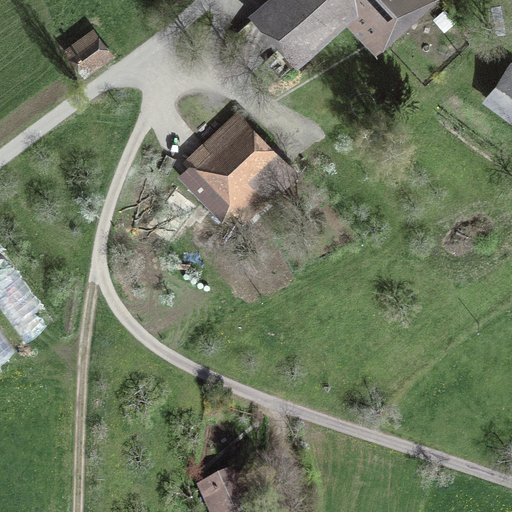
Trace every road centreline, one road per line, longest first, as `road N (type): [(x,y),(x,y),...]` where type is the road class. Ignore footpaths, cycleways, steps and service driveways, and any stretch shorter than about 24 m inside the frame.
road 1 (track): [(75,511),(79,380),(99,267)]
road 2 (unclassified): [(0,157),(101,83),(166,75)]
